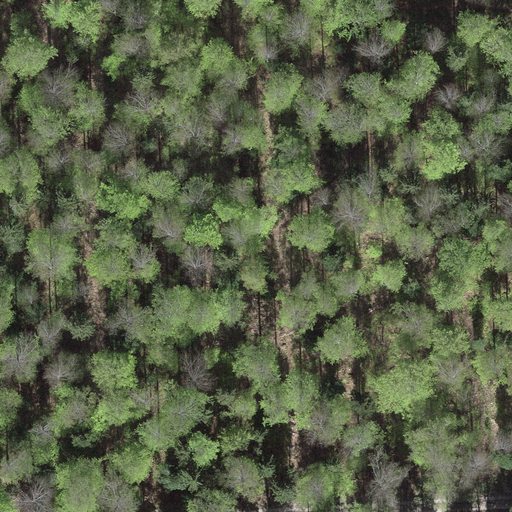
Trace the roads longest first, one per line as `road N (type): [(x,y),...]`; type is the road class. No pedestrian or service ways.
road 1 (track): [(78,511),(100,468),(179,382),(251,258),(322,184),(466,0)]
road 2 (track): [(309,511),(511,498)]
